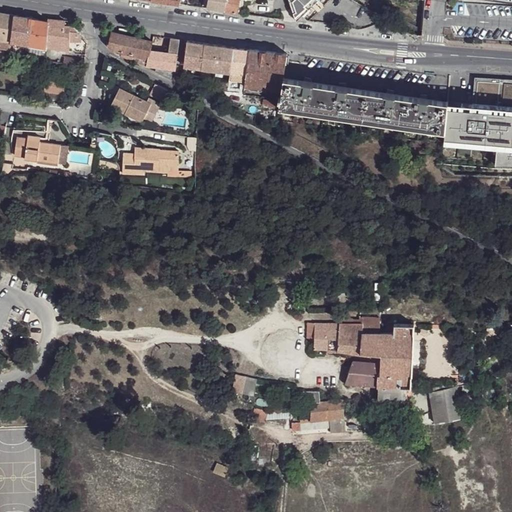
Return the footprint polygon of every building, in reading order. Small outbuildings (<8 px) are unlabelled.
[(208,0),(207,8),(225,11),(226,0),(208,0)] [(226,0),(225,11),(238,13),(240,0),(226,0)] [(288,0),(296,21),(297,21),(317,0),(288,0)] [(0,40),(11,42),(14,15),(0,13),(0,40)] [(14,15),(11,42),(29,45),(32,19),(14,15)] [(32,19),(29,45),(46,48),(49,20),(48,20),(48,21),(32,19)] [(46,54),(45,61),(51,62),(52,48),(69,51),(70,37),(81,38),(83,36),(73,26),(66,26),(66,22),(49,20),(46,48),(46,49),(46,54)] [(111,32),(108,45),(113,51),(120,56),(122,53),(148,59),(150,51),(151,51),(153,42),(111,32)] [(148,59),(147,64),(152,66),(176,70),(178,70),(179,66),(176,66),(178,54),(180,39),(171,38),(169,52),(168,53),(151,51),(150,51),(148,59)] [(0,48),(9,50),(11,42),(0,40),(0,48)] [(187,41),(184,67),(231,74),(234,47),(205,43),(187,41)] [(29,45),(28,52),(46,54),(46,49),(46,48),(29,45)] [(234,47),(231,74),(245,76),(249,49),(234,47)] [(245,82),(244,86),(267,89),(272,52),(249,49),(245,76),(245,82)] [(272,52),(267,89),(282,90),(283,78),(287,54),(272,52)] [(120,56),(146,67),(147,64),(148,59),(122,53),(120,56)] [(70,57),(68,65),(80,66),(81,59),(70,57)] [(49,72),(48,79),(62,82),(63,74),(49,72)] [(102,73),(101,82),(111,85),(113,75),(102,73)] [(230,81),(245,82),(245,76),(231,74),(230,81)] [(461,108),(447,106),(445,133),(444,141),(469,142),(468,146),(485,147),(486,142),(498,142),(497,147),(495,168),(511,168),(511,79),(473,77),(471,104),(471,109),(461,108)] [(281,93),(279,108),(361,120),(365,90),(346,87),(338,86),(311,82),(304,81),(283,78),(282,90),(281,93)] [(46,79),(44,92),(64,95),(66,82),(62,82),(48,79),(46,79)] [(120,88),(110,107),(125,114),(127,110),(144,119),(152,122),(161,104),(149,97),(147,101),(120,88)] [(393,94),(386,93),(365,90),(361,120),(445,133),(447,106),(447,102),(427,99),(420,98),(393,94)] [(127,110),(125,114),(142,123),(144,119),(127,110)] [(255,116),(254,124),(263,129),(265,118),(255,116)] [(17,137),(14,156),(25,157),(25,159),(58,163),(59,154),(61,145),(40,142),(40,141),(28,139),(17,137)] [(123,161),(122,174),(135,175),(135,174),(135,171),(143,171),(159,172),(159,164),(179,165),(179,151),(160,150),(160,149),(135,147),(135,153),(135,162),(123,161)] [(123,153),(123,161),(135,162),(135,153),(123,153)] [(68,155),(59,154),(58,163),(67,165),(68,155)] [(159,164),(159,172),(178,174),(179,165),(159,164)] [(359,320),(359,323),(362,324),(362,333),(380,333),(380,317),(359,316),(359,320)] [(315,323),(314,350),(337,351),(360,354),(381,355),(382,333),(380,333),(362,333),(362,324),(359,323),(352,323),(315,323)] [(411,387),(414,324),(394,324),(394,333),(382,333),(381,355),(381,362),(380,375),(378,375),(377,386),(378,387),(378,386),(407,387),(411,387)] [(353,360),(345,383),(377,386),(378,375),(380,375),(381,362),(353,360)] [(246,376),(243,393),(253,395),(256,383),(257,379),(246,376)] [(460,398),(461,404),(468,399),(470,402),(478,398),(482,405),(495,396),(493,381),(478,389),(474,391),(460,398)] [(270,385),(256,383),(253,395),(268,399),(269,391),(270,385)] [(270,385),(269,391),(294,394),(295,388),(270,385)] [(378,386),(378,398),(407,399),(407,387),(378,386)] [(429,392),(435,423),(464,417),(461,404),(460,398),(458,386),(429,392)] [(292,422),(293,431),(331,428),(332,432),(345,431),(343,418),(344,418),(344,399),(320,402),(319,391),(303,391),(302,407),(311,408),(311,413),(301,413),(300,422),(292,422)] [(364,398),(363,406),(371,405),(368,398),(364,398)] [(252,409),(252,419),(266,421),(267,420),(288,419),(288,410),(269,411),(252,409)]
